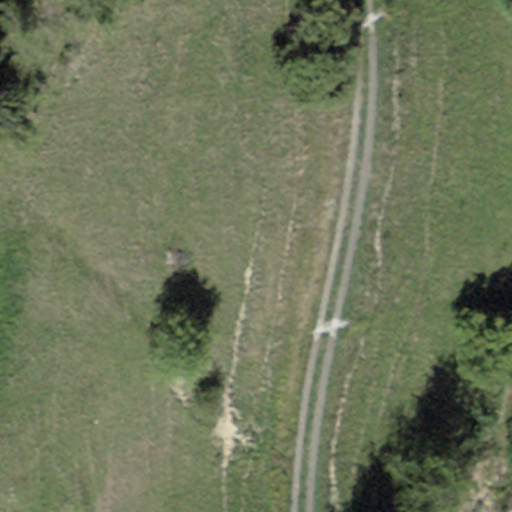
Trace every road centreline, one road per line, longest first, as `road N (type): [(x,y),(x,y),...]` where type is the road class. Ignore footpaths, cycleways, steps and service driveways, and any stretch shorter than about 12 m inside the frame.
road 1 (track): [(308,511),(314,368),(363,120),(355,0)]
road 2 (track): [(0,120),(51,0)]
